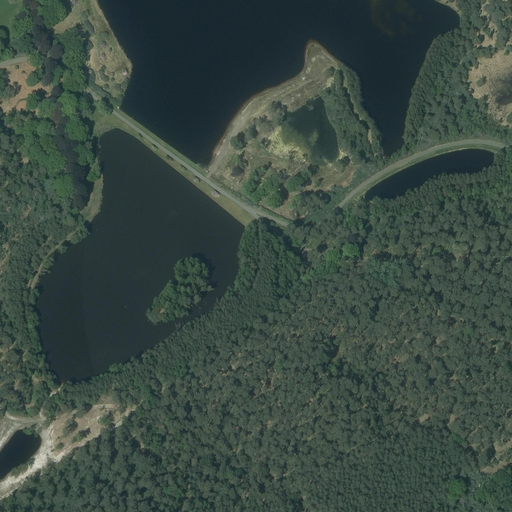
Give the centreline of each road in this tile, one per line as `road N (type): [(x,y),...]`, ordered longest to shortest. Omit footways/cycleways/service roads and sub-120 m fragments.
road 1 (track): [(246,207),(271,230),(327,256),(511,267)]
road 2 (track): [(207,178),(245,118),(332,68),(343,74),(350,105),(366,123),(371,154)]
